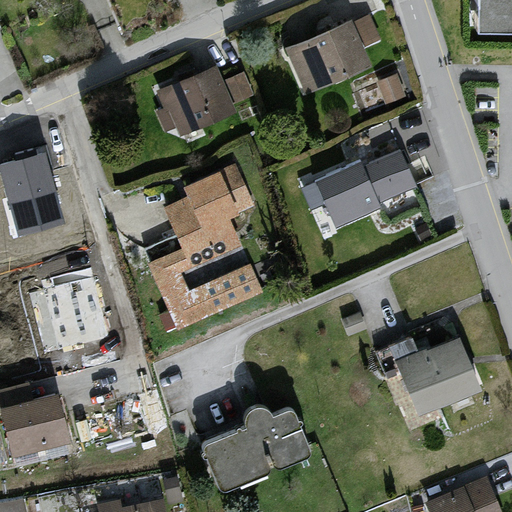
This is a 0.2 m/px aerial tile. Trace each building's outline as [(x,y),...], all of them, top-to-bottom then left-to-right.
[(511,0),(471,0),(471,24),(511,24),(511,0)] [(352,22),(284,50),(306,95),(372,69),(352,22)] [(217,69),(156,94),(163,112),(153,113),(162,132),(178,128),(181,135),(231,114),(230,107),(253,99),(243,75),(223,83),(217,69)] [(0,148),(0,180),(14,228),(67,213),(44,136),(0,148)] [(362,157),(315,178),(335,223),(379,204),(380,198),(412,183),(400,155),(367,169),(362,157)] [(230,170),(185,189),(185,200),(164,209),(190,262),(256,215),(230,170)] [(192,293),(180,250),(142,269),(178,332),(268,294),(254,267),(192,293)] [(92,260),(47,272),(54,299),(99,287),(92,260)] [(461,336),(395,362),(415,412),(481,386),(461,336)] [(0,404),(31,397),(27,380),(0,386),(0,404)] [(31,397),(0,404),(0,428),(8,455),(69,442),(54,391),(31,397)] [(243,423),(204,440),(201,447),(217,485),(226,487),(267,471),(270,463),(279,465),(307,453),(308,448),(293,409),(286,406),(271,412),(264,405),(256,403),(247,407),(243,414),(243,423)] [(501,511),(484,474),(425,500),(430,511),(501,511)] [(119,502),(94,507),(95,511),(166,511),(165,503),(125,511),(119,502)]
